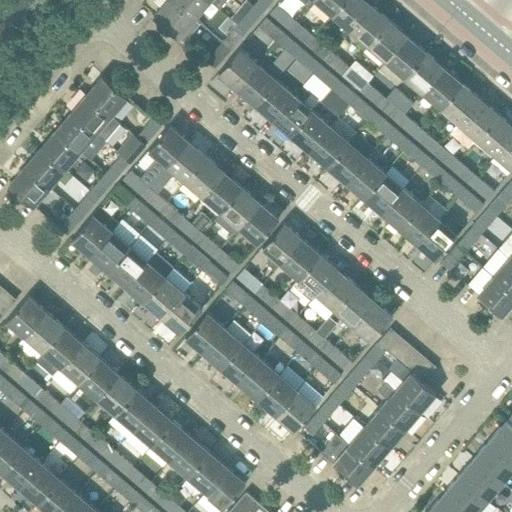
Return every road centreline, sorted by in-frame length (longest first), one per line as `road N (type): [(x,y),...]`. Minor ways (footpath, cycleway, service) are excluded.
road 1 (residential): [(507,369),(95,16)]
road 2 (residential): [(333,511),(0,226)]
road 3 (residential): [(384,511),(507,369)]
road 4 (residential): [(0,128),(95,16)]
